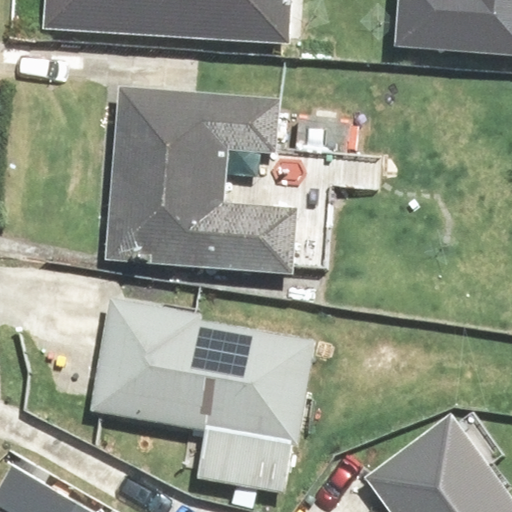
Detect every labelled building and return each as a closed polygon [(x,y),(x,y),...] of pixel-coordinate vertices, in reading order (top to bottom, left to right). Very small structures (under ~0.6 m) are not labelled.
[(40,0),(40,25),(313,35),(314,0),(40,0)] [(511,0),(429,0),(424,53),(511,61),(511,0)] [(299,91),(126,85),(120,264),(323,272),(327,156),(296,155),(299,91)] [(143,323),(125,423),(214,438),(205,494),(311,511),(314,511),(342,357),(143,323)] [(511,511),(511,475),(476,422),(389,480),(410,511),(511,511)] [(109,511),(30,466),(3,511),(109,511)]
